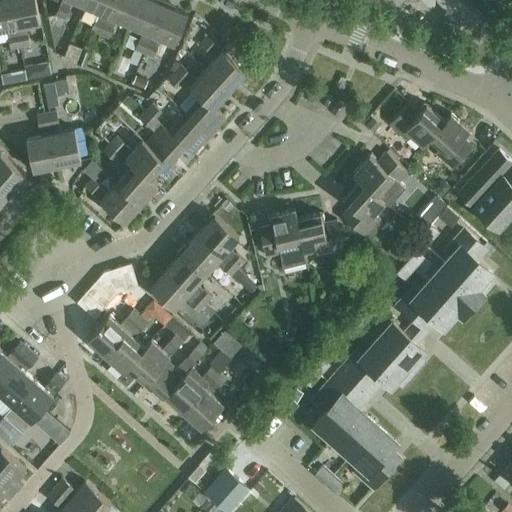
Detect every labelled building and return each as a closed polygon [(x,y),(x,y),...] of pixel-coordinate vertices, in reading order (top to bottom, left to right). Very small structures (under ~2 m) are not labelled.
[(0,0),(0,28),(5,28),(9,48),(19,46),(9,0),(0,0)] [(9,0),(19,46),(29,44),(25,24),(39,21),(34,0),(9,0)] [(72,0),(73,0),(85,5),(87,0),(60,0),(54,14),(64,18),(72,0)] [(87,0),(85,5),(98,11),(94,19),(89,30),(99,34),(113,0),(87,0)] [(113,0),(99,34),(108,38),(113,27),(112,26),(116,18),(129,24),(139,0),(113,0)] [(154,0),(139,0),(129,24),(141,29),(138,38),(137,38),(137,40),(133,49),(141,52),(143,53),(165,1),(161,0),(157,0),(157,1),(154,0)] [(361,0),(372,9),(379,2),(380,0),(361,0)] [(165,1),(143,53),(152,57),(156,48),(157,45),(156,45),(159,37),(174,43),(186,14),(166,5),(167,2),(165,1)] [(215,56),(205,67),(231,91),(235,87),(233,84),(245,70),(232,58),(221,48),(206,35),(199,43),(207,50),(208,50),(215,56)] [(227,40),(221,48),(232,58),(236,53),(238,50),(236,48),(227,40)] [(80,48),(75,61),(85,65),(90,53),(80,48)] [(133,49),(128,61),(136,64),(141,52),(133,49)] [(36,63),(23,65),(23,68),(26,78),(39,76),(36,63)] [(182,79),(200,96),(201,95),(213,106),(225,93),(228,95),(231,91),(205,67),(195,78),(188,72),(189,71),(180,64),(174,70),(183,78),(182,79)] [(23,68),(12,70),(14,80),(26,78),(23,68)] [(175,87),(182,79),(183,78),(174,70),(166,79),(175,87)] [(135,75),(131,83),(143,89),(147,80),(135,75)] [(43,83),(48,106),(59,104),(57,94),(69,91),(67,82),(62,83),(62,79),(43,83)] [(184,113),(210,137),(214,132),(212,130),(225,116),(213,106),(201,95),(200,96),(184,113)] [(422,143),(429,135),(444,119),(424,101),(420,105),(422,107),(419,111),(409,102),(390,123),(407,138),(411,133),(422,143)] [(146,110),(154,117),(160,110),(152,103),(146,110)] [(46,112),(56,166),(62,165),(61,163),(80,159),(74,128),(60,130),(56,110),(46,112)] [(153,132),(145,141),(170,165),(175,161),(172,159),(184,145),(168,130),(154,117),(146,110),(138,118),(146,126),(147,125),(153,132)] [(450,111),(444,119),(429,135),(440,145),(436,150),(454,166),(473,145),(463,135),(466,132),(468,134),(472,130),(450,111)] [(52,167),(56,166),(46,112),(37,113),(41,134),(26,137),(32,169),(51,165),(52,167)] [(168,130),(184,145),(192,152),(205,138),(207,140),(210,137),(184,113),(168,130)] [(372,115),(365,123),(372,129),(379,121),(372,115)] [(117,150),(131,162),(131,161),(149,177),(161,164),(166,169),(170,165),(145,141),(141,138),(131,149),(124,143),(124,142),(115,135),(109,141),(118,149),(117,150)] [(110,157),(117,150),(118,149),(109,141),(102,149),(110,157)] [(511,162),(498,149),(457,193),(498,231),(511,215),(511,162)] [(372,151),(353,172),(360,178),(361,178),(377,192),(386,201),(389,204),(405,186),(398,180),(408,169),(387,150),(378,161),(374,158),(377,155),(372,151)] [(0,184),(13,196),(19,189),(15,185),(25,173),(0,151),(0,184)] [(115,179),(142,204),(146,201),(143,199),(156,184),(149,177),(131,161),(131,162),(115,179)] [(138,208),(142,204),(115,179),(105,191),(98,184),(91,177),(84,184),(124,220),(136,206),(138,208)] [(386,201),(377,192),(361,178),(360,178),(342,198),(347,202),(349,200),(352,203),(342,214),(364,233),(379,216),(375,212),(386,201)] [(441,180),(436,186),(444,194),(451,185),(446,181),(441,180)] [(0,202),(3,200),(7,203),(13,196),(0,184),(0,202)] [(436,194),(424,207),(433,215),(445,202),(436,194)] [(273,223),(259,227),(266,255),(279,252),(283,266),(307,260),(306,257),(304,249),(301,239),(302,239),(296,217),(297,217),(295,208),(268,214),(269,220),(272,219),(273,223)] [(448,208),(439,217),(451,228),(459,218),(448,208)] [(302,239),(301,239),(304,249),(319,245),(321,253),(344,247),(337,218),(323,222),(322,218),(324,217),(323,211),(297,217),(296,217),(302,239)] [(210,219),(197,232),(236,268),(238,267),(244,260),(228,246),(237,236),(212,212),(208,217),(210,219)] [(423,236),(423,237),(430,243),(439,232),(432,225),(423,236)] [(454,253),(483,279),(491,270),(475,256),(484,246),(465,229),(448,248),(453,253),(454,253)] [(182,245),(179,248),(205,271),(214,261),(230,275),(243,285),(251,292),(257,285),(250,278),(238,267),(236,268),(197,232),(184,247),(182,245)] [(393,243),(387,250),(396,258),(404,249),(397,242),(395,241),(393,243)] [(165,267),(204,303),(211,296),(196,281),(205,271),(179,248),(175,253),(177,254),(165,267)] [(418,251),(400,272),(399,273),(407,279),(426,258),(418,251)] [(437,271),(473,303),(481,294),(475,288),(483,279),(454,253),(453,253),(437,271)] [(116,267),(126,288),(137,284),(130,262),(116,267)] [(102,272),(115,292),(126,288),(116,267),(102,272)] [(197,311),(204,303),(165,267),(152,282),(150,280),(146,284),(172,307),(182,296),(197,311)] [(420,290),(450,316),(458,307),(464,313),(473,303),(437,271),(421,289),(420,290)] [(93,281),(107,300),(115,292),(102,272),(93,281)] [(85,291),(100,308),(107,300),(93,281),(85,291)] [(442,325),(450,316),(420,290),(421,289),(416,284),(398,304),(418,321),(426,311),(442,325)] [(93,316),(100,308),(85,291),(76,301),(93,316)] [(170,313),(154,299),(147,307),(164,321),(170,313)] [(98,353),(102,356),(140,315),(132,307),(118,323),(108,314),(87,337),(101,350),(98,353)] [(366,311),(356,321),(364,328),(373,317),(366,311)] [(140,315),(102,356),(107,361),(109,358),(123,370),(143,346),(133,336),(138,330),(139,330),(147,321),(140,315)] [(300,320),(299,336),(314,336),(315,320),(300,320)] [(356,321),(347,332),(354,338),(364,328),(356,321)] [(407,366),(413,371),(423,360),(417,354),(423,347),(393,321),(377,339),(407,366)] [(151,338),(143,346),(123,370),(124,371),(130,364),(144,375),(138,382),(141,385),(165,358),(182,339),(174,331),(166,340),(166,341),(160,347),(151,338)] [(361,357),(382,377),(390,384),(396,377),(402,383),(413,371),(407,366),(377,339),(361,357)] [(0,379),(28,349),(19,341),(7,355),(0,349),(0,379)] [(165,358),(141,385),(145,388),(147,385),(161,398),(164,394),(165,395),(187,370),(186,370),(200,355),(191,348),(175,366),(165,358)] [(0,411),(3,414),(12,404),(34,379),(25,370),(37,356),(28,349),(0,379),(0,411)] [(220,351),(209,364),(218,371),(229,359),(220,351)] [(356,352),(331,382),(357,405),(382,377),(361,357),(356,352)] [(323,358),(315,368),(322,375),(331,365),(323,358)] [(187,370),(165,395),(179,407),(177,409),(180,413),(218,371),(209,364),(202,372),(202,373),(196,379),(187,370)] [(315,368),(304,380),(312,386),(322,375),(315,368)] [(218,371),(180,413),(184,416),(186,414),(201,427),(223,403),(211,392),(216,386),(225,378),(218,371)] [(12,404),(3,414),(22,430),(30,420),(31,419),(42,407),(65,381),(55,373),(43,387),(34,379),(12,404)] [(316,423),(333,438),(360,409),(356,406),(357,405),(331,382),(329,384),(330,384),(317,399),(328,408),(316,423)] [(42,407),(31,419),(41,428),(52,416),(42,407)] [(360,409),(333,438),(351,454),(378,425),(360,409)] [(356,468),(375,485),(398,458),(388,450),(396,441),(378,425),(351,454),(361,463),(356,468)] [(0,447),(0,479),(14,491),(21,483),(17,479),(26,469),(1,447),(0,447)] [(241,450),(219,474),(234,487),(256,463),(241,450)] [(511,461),(503,471),(511,478),(511,461)] [(205,468),(198,462),(188,474),(194,480),(205,468)] [(317,473),(327,482),(333,475),(323,466),(317,473)] [(327,482),(338,492),(345,485),(333,475),(327,482)] [(55,485),(85,511),(101,511),(111,501),(85,479),(76,489),(62,477),(55,485)] [(0,498),(3,495),(8,498),(14,491),(0,479),(0,498)] [(61,506),(56,511),(85,511),(55,485),(47,494),(61,506)] [(247,493),(236,505),(243,511),(253,498),(247,493)] [(310,511),(305,507),(292,496),(282,508),(285,511),(310,511)] [(207,501),(202,506),(207,511),(212,505),(207,501)] [(501,507),(506,511),(511,511),(511,504),(507,501),(501,507)]
